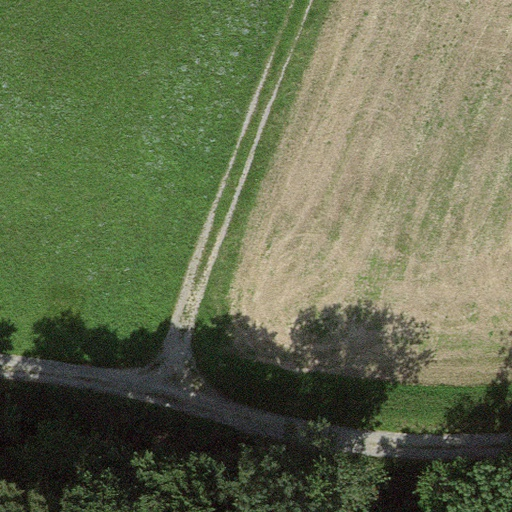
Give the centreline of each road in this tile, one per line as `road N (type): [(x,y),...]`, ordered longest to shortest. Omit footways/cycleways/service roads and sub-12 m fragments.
road 1 (track): [(0,375),(165,391),(397,464),(511,455)]
road 2 (track): [(165,391),(306,0)]
